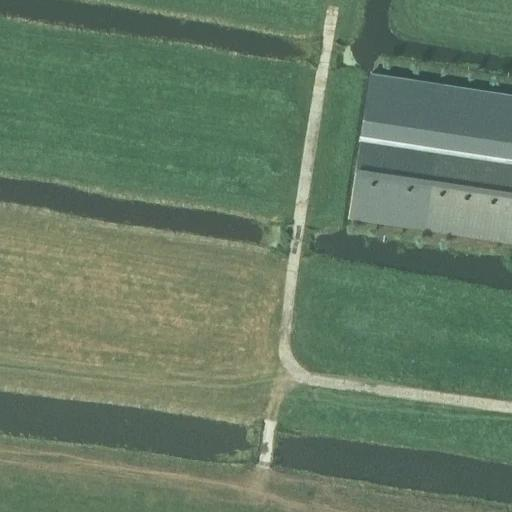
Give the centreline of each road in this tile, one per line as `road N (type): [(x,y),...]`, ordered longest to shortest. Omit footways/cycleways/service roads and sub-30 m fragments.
road 1 (track): [(333,7),(284,341),(300,374)]
road 2 (track): [(300,374),(511,405)]
